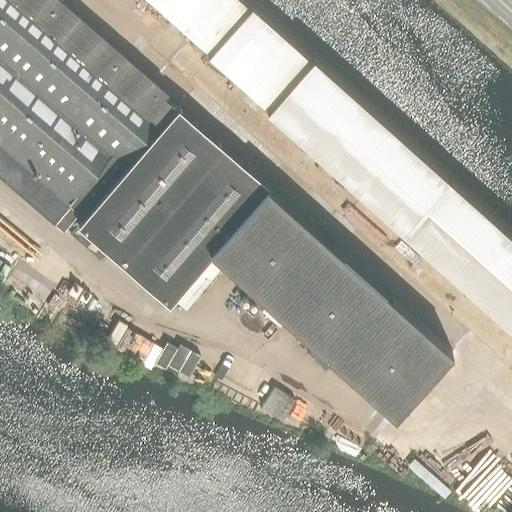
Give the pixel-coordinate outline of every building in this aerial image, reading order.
[(268,187),(163,96),(168,90),(96,27),(64,0),(0,0),(0,177),(53,224),(70,204),(83,215),(77,221),(80,223),(109,249),(157,291),(169,301),(178,290),(212,251),(223,261),(394,411),(452,347),(268,187)] [(464,285),(511,229),(511,228),(247,0),(151,0),(194,36),(186,45),(464,285)] [(109,249),(80,223),(71,234),(100,259),(109,249)] [(190,299),(223,261),(212,251),(178,290),(190,299)] [(12,272),(50,296),(59,282),(20,259),(12,272)] [(169,301),(157,291),(153,296),(164,306),(169,301)]
